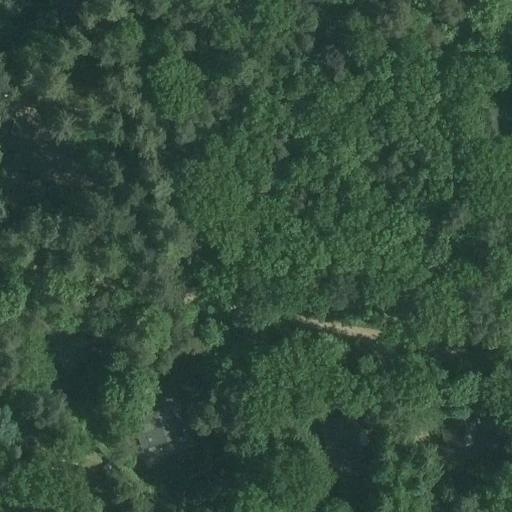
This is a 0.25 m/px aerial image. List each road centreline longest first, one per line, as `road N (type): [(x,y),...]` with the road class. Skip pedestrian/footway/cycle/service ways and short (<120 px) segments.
road 1 (track): [(201,307),(106,0)]
road 2 (track): [(511,361),(201,307)]
road 3 (track): [(201,307),(268,511)]
road 4 (track): [(201,307),(0,272)]
road 5 (unclassified): [(114,511),(0,404)]
